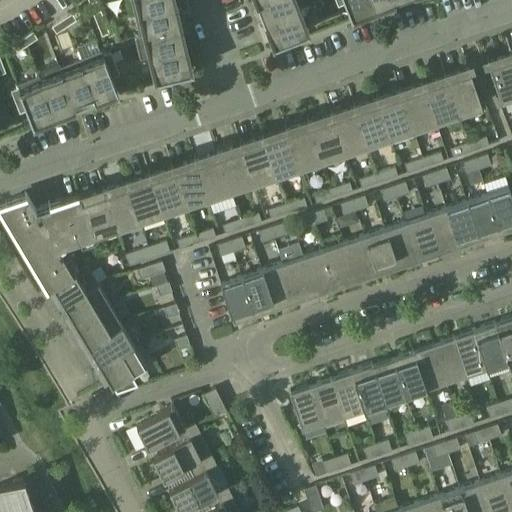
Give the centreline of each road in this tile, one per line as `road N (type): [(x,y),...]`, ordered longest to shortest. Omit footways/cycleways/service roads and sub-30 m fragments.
road 1 (residential): [(511,9),(235,101)]
road 2 (residential): [(511,252),(272,332),(260,340),(259,355)]
road 3 (residential): [(259,355),(281,365),(511,288)]
road 4 (residential): [(235,101),(0,179)]
road 5 (residential): [(259,355),(86,413)]
